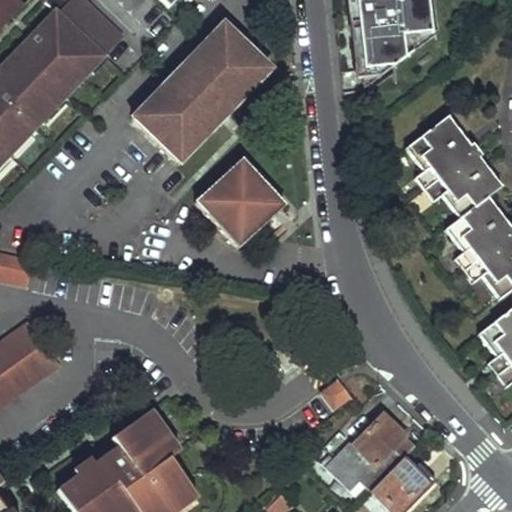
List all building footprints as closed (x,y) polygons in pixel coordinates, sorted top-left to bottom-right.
[(60,14),(0,75),(0,159),(24,135),(28,138),(41,125),(37,121),(76,81),(80,85),(93,71),(90,67),(102,55),(105,59),(125,38),(86,0),(46,0),(60,14)] [(0,0),(0,28),(27,2),(24,0),(0,0)] [(159,0),(169,10),(179,0),(159,0)] [(458,0),(396,0),(400,37),(427,34),(426,15),(420,15),(419,8),(440,6),(443,36),(462,34),(458,0)] [(158,96),(204,143),(270,77),(222,31),(158,96)] [(375,54),(355,55),(360,99),(385,96),(382,71),(377,71),(375,54)] [(129,125),(176,171),(204,143),(158,96),(129,125)] [(468,137),(450,113),(410,143),(426,165),(419,171),(437,196),(445,191),(462,216),(447,226),(463,249),(455,255),(474,280),(482,274),(500,298),(511,288),(511,220),(509,216),(505,218),(488,195),(502,185),(481,156),(485,154),(472,134),(468,137)] [(194,205),(238,251),(284,208),(239,161),(194,205)] [(0,280),(31,287),(38,262),(0,253),(0,280)] [(511,305),(477,332),(494,354),(483,362),(502,386),(511,380),(511,305)] [(0,347),(0,411),(63,367),(33,324),(0,347)] [(283,344),(296,363),(315,350),(302,332),(283,344)] [(318,393),(331,411),(350,398),(336,379),(318,393)] [(124,511),(126,511),(127,511),(176,511),(193,499),(163,462),(172,454),(141,413),(112,435),(123,449),(114,457),(110,451),(94,463),(91,461),(52,494),(66,511),(124,511)] [(410,448),(378,417),(349,447),(346,443),(329,460),(325,456),(316,466),(346,494),(355,484),(366,494),(399,460),(410,448)] [(103,443),(110,451),(114,457),(123,449),(112,435),(103,443)] [(365,495),(382,511),(404,511),(427,488),(399,460),(366,494),(365,495)] [(262,511),(283,511),(290,505),(279,495),(262,511)] [(0,511),(13,511),(12,509),(8,511),(7,511),(0,501),(0,511)]
